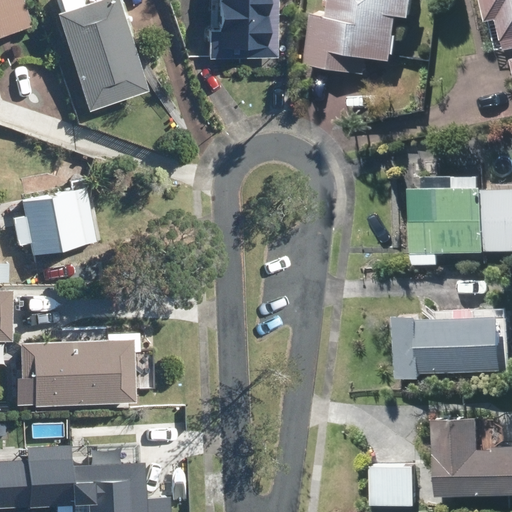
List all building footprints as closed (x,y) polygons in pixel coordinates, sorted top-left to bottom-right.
[(23,0),(0,0),(0,32),(31,23),(23,0)] [(121,0),(61,0),(63,5),(56,7),(88,108),(149,88),(121,0)] [(212,0),(213,28),(203,28),(202,56),(270,56),(270,0),(212,0)] [(318,8),(309,61),(367,70),(371,51),(396,56),(404,8),(416,11),(417,0),(326,0),(326,4),(336,6),(334,11),(318,8)] [(511,0),(485,0),(489,17),(501,15),(507,46),(511,44),(511,0)] [(426,184),(412,184),(416,263),(441,262),(440,248),(492,245),(489,184),(489,181),(485,181),(484,170),(426,174),(426,184)] [(511,182),(489,184),(492,245),(511,244),(511,182)] [(22,198),(25,211),(12,214),(18,241),(30,239),(32,252),(95,239),(85,185),(22,198)] [(0,339),(12,339),(13,289),(0,288),(0,339)] [(454,304),(455,312),(415,314),(414,311),(389,312),(393,374),(418,372),(417,367),(503,363),(500,309),(471,311),(471,303),(454,304)] [(133,348),(140,348),(139,328),(106,329),(106,335),(19,339),(21,377),(17,376),(18,398),(35,397),(35,404),(135,400),(133,348)] [(473,411),(428,413),(432,491),(511,486),(511,437),(491,439),(491,442),(474,443),(473,411)] [(70,443),(27,444),(30,505),(55,504),(55,511),(66,511),(87,511),(144,511),(142,473),(89,476),(89,466),(71,466),(70,443)] [(417,503),(417,464),(372,465),(372,503),(417,503)]
